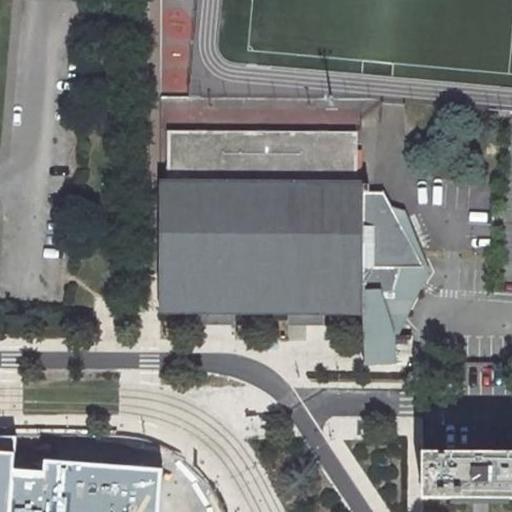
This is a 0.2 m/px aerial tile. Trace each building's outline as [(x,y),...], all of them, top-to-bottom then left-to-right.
[(218,129),(316,126),(316,123),(347,122),(346,107),(217,110),(218,129)] [(166,184),(358,187),(358,151),(353,151),(353,136),(166,134),(166,184)] [(365,187),(358,187),(166,184),(157,184),(156,314),(199,314),(216,315),(235,315),(288,316),(306,316),(324,317),(363,317),(363,290),(365,195),(365,187)] [(381,289),(393,329),(397,321),(429,271),(402,229),(402,212),(392,212),(381,195),(365,195),(363,290),(381,289)] [(396,340),(393,329),(381,289),(363,290),(363,317),(363,328),(364,364),(361,364),(361,367),(410,367),(410,340),(396,340)] [(216,315),(199,314),(199,325),(235,326),(235,315),(216,315)] [(306,316),(288,316),(288,326),(324,327),(324,317),(306,316)] [(0,437),(0,453),(11,454),(12,437),(0,437)] [(511,451),(444,451),(423,451),(423,499),(480,499),(511,499),(511,451)] [(42,461),(111,466),(112,453),(43,452),(42,461)] [(8,511),(10,468),(11,454),(0,453),(0,511),(8,511)] [(158,511),(161,470),(115,467),(111,466),(42,461),(42,470),(10,468),(8,511),(158,511)]
